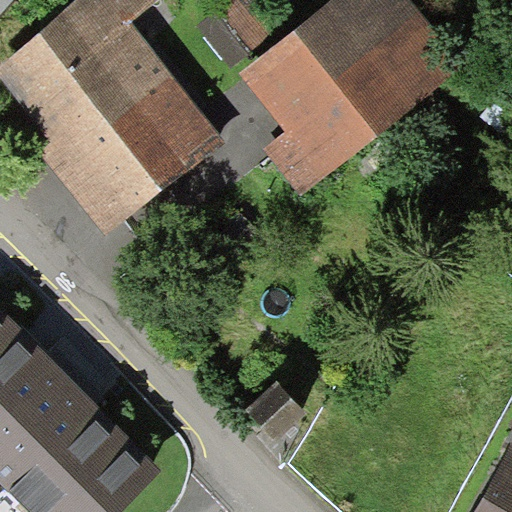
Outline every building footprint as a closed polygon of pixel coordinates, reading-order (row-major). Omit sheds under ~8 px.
[(80,0),(0,68),(0,82),(53,148),(44,156),(107,234),(218,144),(125,29),(160,1),(159,0),(80,0)] [(244,63),(279,36),(250,0),(233,0),(196,29),(231,73),(244,63)] [(325,0),(279,36),(244,63),(291,124),(264,145),(293,181),(456,55),(413,0),(325,0)] [(0,311),(0,511),(123,511),(159,478),(54,367),(0,311)] [(249,420),(278,449),(305,423),(276,394),(249,420)] [(511,511),(511,454),(510,454),(477,511),(511,511)]
